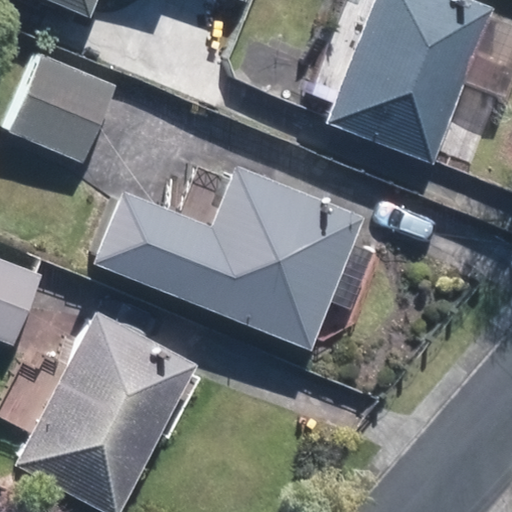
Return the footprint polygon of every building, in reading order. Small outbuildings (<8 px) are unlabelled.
[(50,0),(84,14),(89,0),(50,0)] [(485,2),(480,0),(360,0),(315,118),(425,160),(485,2)] [(30,50),(0,123),(0,128),(77,159),(108,81),(30,50)] [(107,184),(78,258),(302,346),(355,214),(221,161),(197,220),(107,184)] [(35,271),(0,257),(0,338),(7,342),(35,271)] [(189,358),(86,304),(7,456),(110,509),(189,358)]
